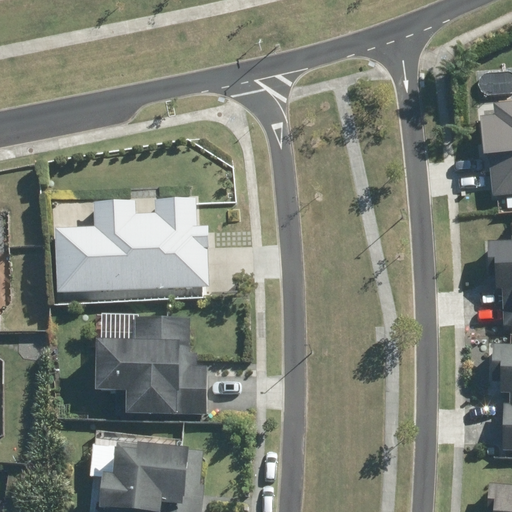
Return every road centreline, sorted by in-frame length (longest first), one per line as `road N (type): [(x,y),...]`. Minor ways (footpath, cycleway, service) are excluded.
road 1 (residential): [(399,32),(423,328),(415,511)]
road 2 (residential): [(287,511),(297,371),(278,129),(251,93),(209,78)]
road 3 (tertiary): [(209,78),(0,122)]
road 4 (tertiary): [(399,32),(209,78)]
